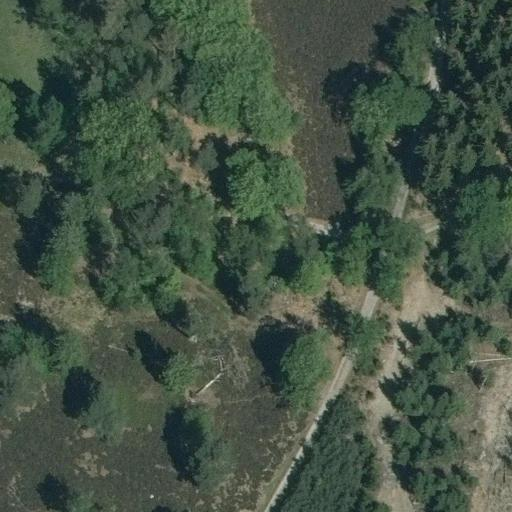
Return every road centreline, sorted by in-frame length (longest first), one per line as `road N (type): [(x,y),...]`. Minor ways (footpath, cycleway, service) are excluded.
road 1 (track): [(423,0),(388,243),(256,511)]
road 2 (track): [(191,0),(247,193),(276,211),(388,243),(511,174)]
